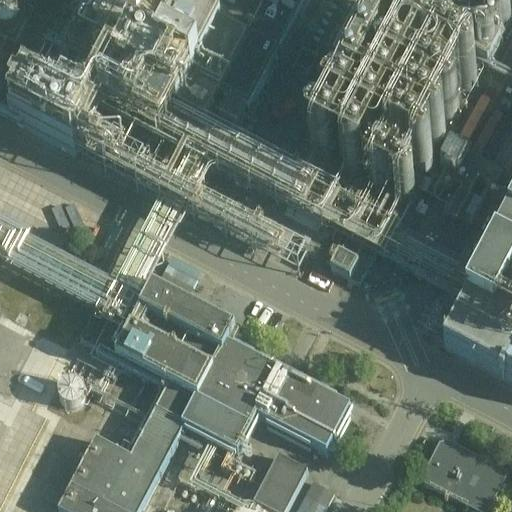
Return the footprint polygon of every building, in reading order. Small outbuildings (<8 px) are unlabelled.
[(163,0),(148,30),(135,23),(130,34),(127,32),(122,42),(137,50),(134,56),(118,87),(181,119),(183,115),(211,130),(224,106),(253,121),(267,94),(316,0),(163,0)] [(425,0),(420,11),(443,24),(455,0),(425,0)] [(441,48),(456,55),(470,27),(456,19),(441,48)] [(511,232),(448,354),(511,387),(511,232)] [(77,488),(64,511),(143,511),(186,431),(240,460),(248,445),(253,435),(260,422),(333,461),(355,418),(280,379),(229,352),(235,342),(202,324),(187,317),(118,281),(85,344),(172,390),(158,416),(160,418),(135,466),(99,447),(77,488)] [(84,404),(85,398),(84,393),(82,390),(78,387),(74,385),(69,386),(64,388),(61,393),(60,397),(60,402),(63,406),(67,410),(71,411),(77,410),(81,408),(84,404)] [(422,490),(465,511),(492,511),(509,481),(444,447),(422,490)] [(257,509),(262,511),(291,511),(309,480),(280,465),(257,509)] [(312,487),(299,511),(326,511),(334,498),(312,487)]
